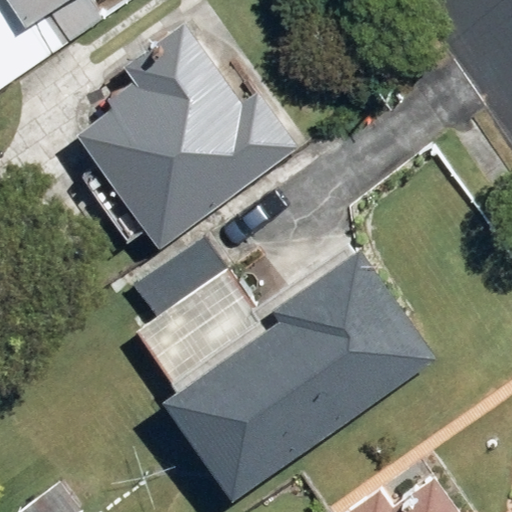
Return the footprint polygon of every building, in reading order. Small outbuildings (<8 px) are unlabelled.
[(0,0),(0,80),(96,18),(84,0),(0,0)] [(153,68),(69,129),(150,246),(294,145),(257,91),(241,102),(229,85),(215,66),(196,38),(153,68)] [(226,268),(198,233),(128,280),(150,313),(128,328),(163,379),(145,391),(216,498),(434,352),(345,242),(287,289),(253,246),(226,268)] [(371,485),(334,511),(461,511),(430,470),(385,504),(371,485)] [(76,511),(83,508),(58,476),(11,511),(76,511)]
